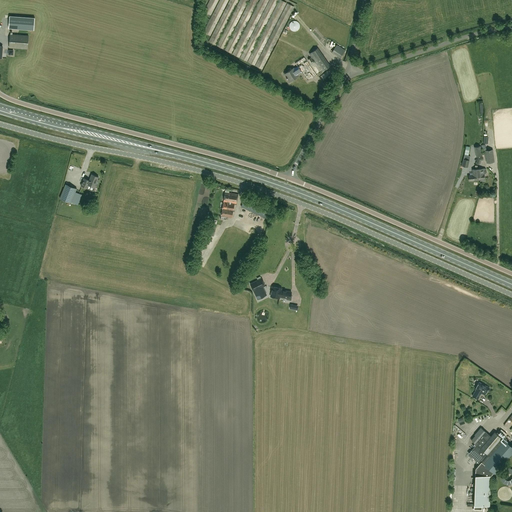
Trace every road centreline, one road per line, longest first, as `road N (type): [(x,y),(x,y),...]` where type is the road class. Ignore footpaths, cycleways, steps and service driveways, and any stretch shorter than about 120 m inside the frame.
road 1 (primary): [(0,108),(267,181),(511,284)]
road 2 (unclassified): [(511,295),(277,194),(0,123)]
road 3 (unclassified): [(0,93),(288,178)]
road 4 (unclassified): [(288,178),(511,273)]
road 5 (unclassified): [(346,71),(511,26)]
road 6 (unclassified): [(288,178),(346,71)]
